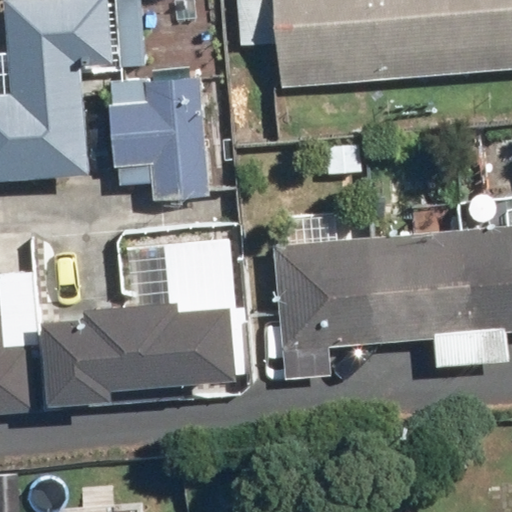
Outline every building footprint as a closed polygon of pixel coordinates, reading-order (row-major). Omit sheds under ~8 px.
[(0,87),(0,173),(95,165),(85,49),(120,46),(115,0),(9,0),(17,86),(0,87)] [(511,62),(511,0),(235,0),(239,42),(279,39),(282,80),(511,62)] [(110,80),(118,179),(155,176),(156,193),(208,189),(199,71),(187,72),(185,51),(149,54),(151,77),(110,80)] [(511,214),(272,235),(281,344),(511,324),(511,214)] [(0,408),(40,405),(34,338),(9,340),(3,264),(0,264),(0,408)] [(45,310),(52,396),(120,391),(119,377),(241,368),(236,295),(185,299),(184,290),(90,297),(91,306),(45,310)]
